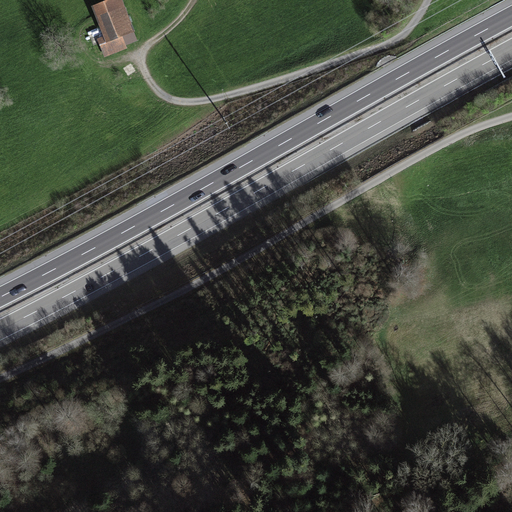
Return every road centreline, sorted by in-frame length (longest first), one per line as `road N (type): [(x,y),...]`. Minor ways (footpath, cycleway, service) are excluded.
road 1 (motorway): [(511,15),(0,297)]
road 2 (motorway): [(0,330),(511,49)]
road 3 (unclassified): [(511,115),(474,127),(188,288),(0,378)]
road 4 (track): [(193,0),(142,51),(142,65),(162,95),(198,102),(358,57),(401,37),(428,0)]
